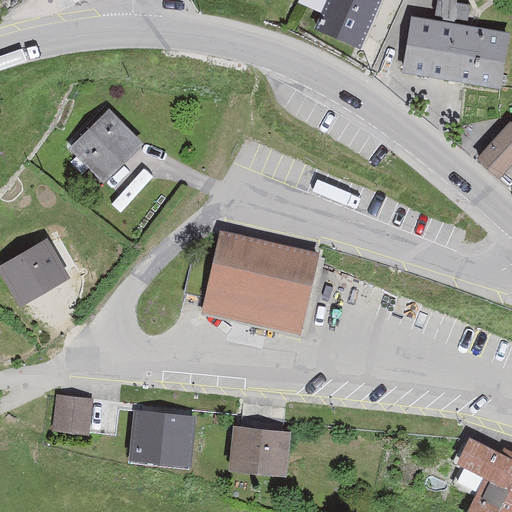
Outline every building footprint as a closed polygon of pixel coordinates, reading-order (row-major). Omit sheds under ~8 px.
[(324,0),(312,29),(362,50),(383,1),(381,0),(324,0)] [(445,0),(443,15),(473,19),(475,0),(445,0)] [(412,15),(403,71),(500,87),(510,31),(412,15)] [(69,148),(104,183),(144,143),(108,108),(69,148)] [(511,135),(482,166),(511,195),(511,135)] [(202,311),(301,333),(319,254),(220,231),(202,311)] [(0,264),(0,267),(19,305),(69,280),(49,240),(0,264)] [(54,429),(88,433),(92,399),(58,395),(54,429)] [(130,462),(189,469),(195,416),(136,409),(130,462)] [(231,469),(284,474),(289,431),(236,426),(231,469)] [(475,511),(511,511),(511,453),(471,433),(456,464),(491,481),(475,511)]
